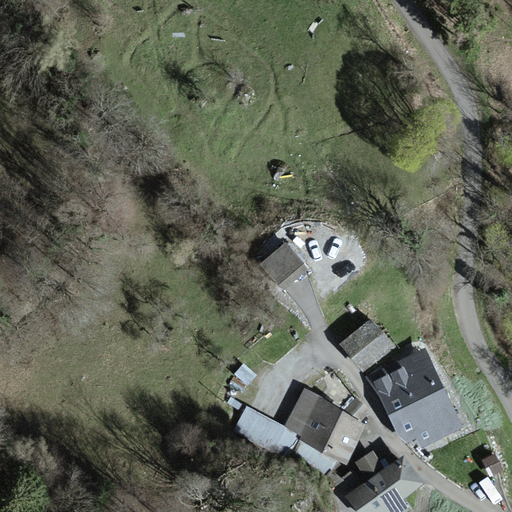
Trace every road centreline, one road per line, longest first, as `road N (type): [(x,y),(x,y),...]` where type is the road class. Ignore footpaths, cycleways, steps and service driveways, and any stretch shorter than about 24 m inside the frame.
road 1 (unclassified): [(404,0),(475,129),(464,298),(511,406)]
road 2 (residential): [(303,289),(335,356),(396,444),(486,511)]
